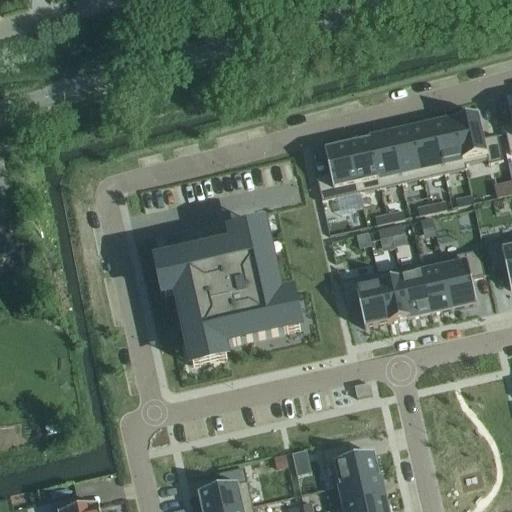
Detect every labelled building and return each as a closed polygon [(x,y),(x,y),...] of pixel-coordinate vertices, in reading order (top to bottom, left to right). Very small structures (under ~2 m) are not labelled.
[(256,73),(253,63),(235,68),(238,78),(256,73)] [(478,117),(454,123),(464,166),(487,161),(489,166),(503,163),(497,139),(490,140),(484,142),(478,117)] [(454,123),(433,127),(444,176),(465,172),(464,166),(454,123)] [(433,127),(412,132),(423,181),(444,176),(433,127)] [(412,132),(391,137),(402,186),(423,181),(412,132)] [(391,137),(370,141),(381,190),(402,186),(391,137)] [(370,141),(349,146),(360,195),(381,190),(370,141)] [(330,176),(317,179),(322,203),(360,195),(349,146),(324,152),(330,176)] [(471,198),(455,202),(457,210),(473,206),(471,198)] [(445,204),(429,207),(431,216),(447,212),(445,204)] [(429,207),(418,210),(420,218),(431,216),(429,207)] [(403,213),(387,217),(389,225),(405,221),(403,213)] [(387,217),(375,219),(377,228),(389,225),(387,217)] [(432,221),(421,223),(423,232),(434,230),(432,221)] [(12,232),(10,223),(0,225),(0,259),(15,255),(17,262),(33,259),(25,229),(12,232)] [(227,247),(151,263),(160,307),(172,304),(189,375),(232,365),(229,353),(305,336),(296,293),(284,297),(267,225),(225,234),(227,247)] [(402,228),(390,230),(392,239),(403,236),(402,228)] [(390,230),(378,233),(380,242),(392,239),(390,230)] [(368,236),(356,238),(359,251),(371,249),(368,236)] [(511,239),(486,245),(492,270),(505,267),(511,292),(511,291),(511,239)] [(479,253),(442,262),(453,312),(477,307),(471,281),(478,280),(484,278),(479,253)] [(442,262),(420,266),(431,317),(453,312),(442,262)] [(420,266),(399,271),(411,322),(431,317),(420,266)] [(399,271),(378,276),(389,326),(411,322),(399,271)] [(378,276),(340,284),(346,309),(359,306),(365,332),(389,326),(378,276)] [(370,385),(354,388),(357,400),(372,397),(370,385)] [(58,424),(44,427),(46,437),(60,434),(58,424)] [(347,447),(322,452),(326,468),(330,467),(335,491),(380,481),(375,456),(350,462),(347,447)] [(292,457),(294,466),(308,462),(306,454),(292,457)] [(285,457),(274,459),(276,472),(288,470),(285,457)] [(222,491),(198,496),(201,511),(235,511),(253,508),(248,485),(245,471),(219,477),(222,491)] [(380,481),(335,491),(340,511),(385,502),(380,481)] [(52,511),(99,511),(98,507),(80,511),(77,499),(51,505),(52,511)] [(386,511),(385,502),(340,511),(339,511),(386,511)]
